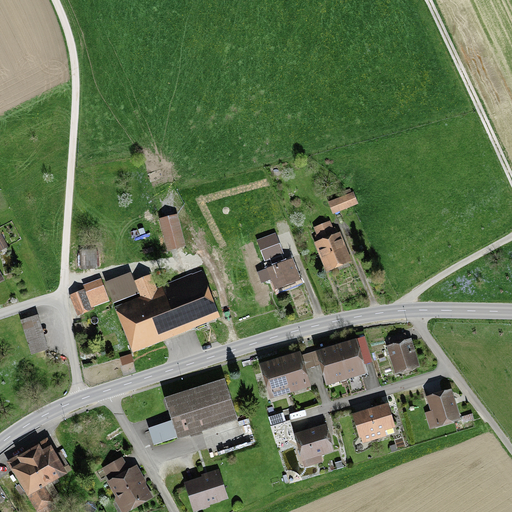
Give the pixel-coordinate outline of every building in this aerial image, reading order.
[(179,218),(160,223),(168,255),(187,250),(179,218)] [(341,236),(314,246),(327,277),(353,266),(341,236)] [(3,237),(0,238),(0,254),(9,251),(3,237)] [(96,249),(81,250),(82,267),(97,267),(96,249)] [(292,263),(268,272),(275,293),(300,285),(292,263)] [(141,300),(115,310),(133,357),(222,323),(204,274),(156,292),(151,279),(135,285),(141,300)] [(129,276),(109,283),(115,300),(135,293),(129,276)] [(101,282),(85,287),(89,298),(105,292),(101,282)] [(82,293),(73,297),(79,313),(89,309),(82,293)] [(39,317),(21,323),(32,357),(50,352),(39,317)] [(336,347),(345,379),(367,372),(358,341),(336,347)] [(413,342),(387,349),(395,376),(420,369),(413,342)] [(345,379),(336,347),(315,353),(325,385),(345,379)] [(281,360),(290,393),(311,388),(301,354),(281,360)] [(129,355),(121,358),(123,365),(132,362),(129,355)] [(290,393),(281,360),(262,365),(271,399),(290,393)] [(226,382),(166,400),(179,441),(239,422),(226,382)] [(453,392),(427,399),(436,431),(462,424),(453,392)] [(389,405),(353,417),(362,445),(398,434),(389,405)] [(172,424),(150,431),(155,448),(177,441),(172,424)] [(327,427),(295,436),(303,463),(335,453),(327,427)] [(8,464),(35,511),(41,511),(55,504),(47,490),(70,477),(49,441),(8,464)] [(138,467),(109,482),(123,511),(133,511),(155,501),(138,467)] [(222,473),(185,485),(193,511),(203,511),(231,503),(222,473)]
